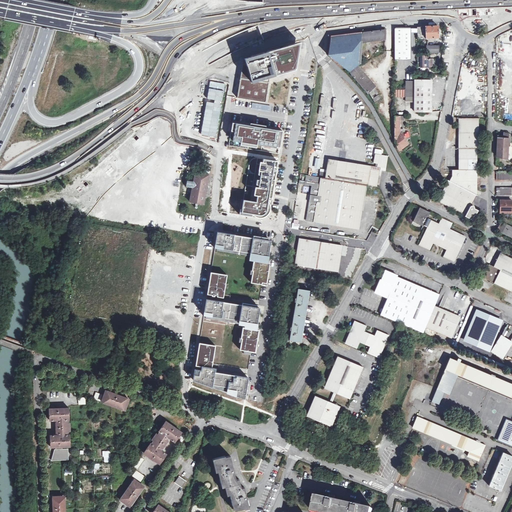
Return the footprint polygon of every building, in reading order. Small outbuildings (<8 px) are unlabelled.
[(477,9),(459,9),(459,17),(478,16),(477,9)] [(437,26),(425,27),(426,39),(427,39),(427,38),(438,37),(437,26)] [(417,27),(417,38),(424,38),(424,39),(426,39),(425,27),(417,27)] [(405,29),(394,29),(394,60),(410,60),(410,32),(405,32),(405,29)] [(384,30),(360,33),(360,42),(384,39),(384,30)] [(360,42),(360,33),(331,36),(328,55),(349,72),(356,66),(359,64),(360,42)] [(426,52),(438,53),(438,46),(429,46),(429,41),(426,41),(426,52)] [(288,46),(295,70),(300,42),(288,46)] [(268,78),(269,77),(279,75),(279,72),(284,71),(285,73),(295,70),(288,46),(245,58),(246,63),(253,83),(268,78)] [(433,59),(427,59),(427,55),(426,55),(426,56),(420,56),(420,62),(418,62),(418,67),(433,67),(433,59)] [(267,82),(268,78),(253,83),(246,63),(242,64),(237,97),(265,102),(269,82),(267,82)] [(361,85),(362,87),(368,94),(369,94),(371,97),(378,93),(374,87),(374,86),(356,66),(349,72),(351,74),(352,75),(361,85)] [(414,80),(414,81),(414,102),(414,111),(431,111),(431,80),(414,80)] [(210,81),(201,135),(218,137),(226,83),(210,81)] [(414,102),(414,81),(405,81),(405,102),(414,102)] [(405,95),(405,91),(402,91),(402,87),(394,87),(394,95),(405,95)] [(375,104),(381,100),(378,94),(371,98),(375,104)] [(402,134),(403,129),(399,128),(399,120),(402,120),(404,119),(404,116),(394,116),(394,142),(399,150),(408,144),(402,137),(402,134)] [(478,118),(458,118),(458,148),(476,149),(478,149),(478,118)] [(283,131),(236,123),(234,131),(233,141),(241,142),(253,144),(262,146),(263,143),(280,146),(283,131)] [(503,136),(497,136),(496,157),(508,160),(509,135),(503,133),(503,136)] [(476,170),(476,149),(458,148),(458,170),(476,170)] [(374,161),(378,162),(381,163),(380,169),(385,169),(387,157),(375,155),(374,161)] [(257,196),(256,202),(243,200),(242,212),(252,214),(256,216),(259,217),(261,217),(262,217),(265,216),(267,215),(269,212),(270,210),(270,207),(270,204),(267,203),(268,200),(271,201),(278,161),(257,158),(257,164),(262,165),(261,169),(259,168),(258,175),(260,175),(260,180),(257,179),(256,184),(259,185),(258,190),(255,190),(254,195),(257,196)] [(321,177),(366,185),(376,186),(378,177),(379,178),(379,173),(377,173),(378,167),(328,159),(326,173),(322,172),(321,177)] [(476,195),(476,170),(458,170),(451,169),(452,176),(449,181),(476,195)] [(190,201),(204,204),(209,175),(196,172),(194,182),(187,180),(186,187),(193,188),(190,201)] [(362,209),(366,185),(321,177),(308,175),(300,174),(299,183),(312,185),(306,220),(358,229),(362,209)] [(473,200),(476,195),(449,181),(448,180),(438,200),(465,215),(473,219),(477,210),(473,208),(473,207),(472,206),(472,203),(473,203),(473,200)] [(499,212),(511,213),(511,201),(500,200),(499,212)] [(464,237),(448,229),(451,222),(442,218),(439,225),(431,221),(430,223),(429,222),(431,219),(427,218),(430,212),(420,207),(413,221),(423,226),(423,225),(428,227),(420,244),(429,248),(432,242),(435,243),(436,245),(438,244),(447,249),(444,256),(453,260),(464,237)] [(497,229),(511,237),(511,226),(501,221),(497,229)] [(217,247),(217,250),(257,257),(256,260),(254,260),(253,270),(253,274),(252,282),(267,285),(270,262),(267,262),(271,241),(218,232),(215,247),(217,247)] [(296,265),(337,272),(342,245),(301,239),(296,265)] [(489,283),(493,284),(494,283),(511,291),(511,258),(500,253),(494,266),(489,264),(482,278),(490,281),(489,283)] [(152,262),(148,294),(167,296),(166,302),(188,305),(193,267),(152,262)] [(423,333),(425,327),(434,306),(439,294),(397,277),(397,275),(386,270),(382,280),(381,279),(376,292),(388,297),(381,315),(423,333)] [(226,283),(227,275),(211,272),(207,297),(217,298),(218,296),(223,297),(225,288),(224,287),(225,283),(226,283)] [(292,326),(290,326),(290,328),(292,328),(289,340),(302,342),(303,333),(304,333),(305,329),(304,329),(308,304),(309,304),(309,300),(308,300),(310,290),(298,288),(296,300),(295,300),(294,302),(296,302),(292,326)] [(259,308),(207,299),(204,314),(206,315),(246,321),(245,324),(245,327),(243,326),(241,338),(242,338),(242,341),(240,349),(244,350),(251,351),(255,352),(259,330),(256,329),(259,308)] [(460,317),(434,306),(425,327),(451,338),(460,317)] [(498,318),(481,311),(467,342),(485,349),(498,318)] [(246,321),(206,315),(206,318),(245,324),(246,321)] [(368,352),(379,357),(388,336),(377,331),(376,334),(372,335),(366,333),(365,329),(366,326),(355,321),(346,343),(357,347),(360,341),(371,346),(368,352)] [(511,341),(503,336),(493,351),(501,357),(511,341)] [(214,353),(216,345),(200,343),(196,365),(202,366),(202,370),(195,369),(194,380),(245,398),(249,377),(215,372),(216,368),(212,367),(214,357),(213,357),(213,353),(214,353)] [(351,391),(353,391),(363,367),(338,356),(327,380),(329,381),(327,387),(348,397),(351,391)] [(511,383),(495,377),(485,373),(459,362),(457,360),(450,358),(446,368),(457,373),(511,396),(511,383)] [(448,393),(457,373),(446,368),(437,389),(442,391),(448,393)] [(350,399),(353,391),(351,391),(348,397),(327,387),(329,381),(327,380),(324,388),(334,392),(336,393),(350,399)] [(442,391),(437,389),(432,401),(437,404),(442,391)] [(129,399),(106,390),(102,402),(125,410),(129,399)] [(102,395),(96,393),(94,399),(100,401),(102,395)] [(315,395),(306,416),(331,427),(340,406),(332,403),(330,402),(315,395)] [(56,446),(63,446),(70,446),(70,435),(68,435),(68,431),(70,431),(70,423),(68,423),(68,420),(69,420),(68,408),(50,409),(50,420),(59,420),(59,421),(57,421),(56,423),(57,433),(58,434),(59,433),(59,435),(51,435),(52,447),(56,446)] [(485,445),(418,416),(413,427),(470,451),(468,456),(479,461),(485,445)] [(511,420),(505,418),(496,439),(511,445),(511,420)] [(166,454),(159,449),(160,448),(161,449),(162,449),(168,440),(168,439),(167,438),(168,437),(175,442),(181,432),(166,421),(160,431),(161,432),(158,435),(157,434),(152,440),(154,441),(152,444),(151,443),(144,453),(160,464),(166,454)] [(62,450),(63,446),(56,446),(56,449),(54,449),(52,459),(67,458),(67,449),(62,450)] [(493,475),(492,477),(489,485),(500,490),(511,460),(511,456),(503,452),(501,456),(500,456),(499,459),(500,459),(493,475)] [(131,466),(137,470),(144,459),(139,455),(131,466)] [(245,508),(244,507),(249,506),(244,487),(238,488),(230,455),(226,456),(225,456),(214,458),(219,475),(221,475),(226,492),(229,491),(230,495),(232,494),(236,510),(245,508)] [(145,476),(137,470),(133,476),(141,482),(145,476)] [(186,480),(179,475),(178,476),(179,476),(175,482),(174,482),(182,487),(186,481),(186,480)] [(144,487),(134,479),(120,499),(130,506),(144,487)] [(65,511),(65,496),(53,496),(53,511),(65,511)] [(354,504),(334,500),(329,499),(316,496),(312,511),(372,511),(373,509),(360,506),(354,504)]
